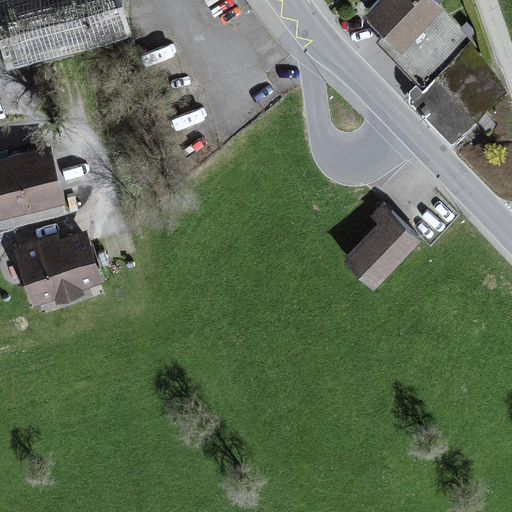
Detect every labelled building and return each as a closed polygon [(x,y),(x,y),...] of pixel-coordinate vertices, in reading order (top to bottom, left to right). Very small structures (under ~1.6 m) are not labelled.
[(124,0),(0,0),(0,30),(9,68),(134,37),(124,0)] [(441,0),(377,0),(367,11),(386,31),(378,41),(418,82),(411,89),(411,101),(455,143),(509,92),(472,37),(444,8),(446,5),(441,0)] [(50,138),(0,150),(0,230),(15,228),(11,211),(64,199),(50,138)] [(380,222),(346,258),(376,288),(425,239),(386,201),(372,215),(380,222)] [(58,228),(13,243),(34,301),(55,293),(56,296),(84,287),(83,283),(104,275),(87,223),(60,233),(58,228)]
